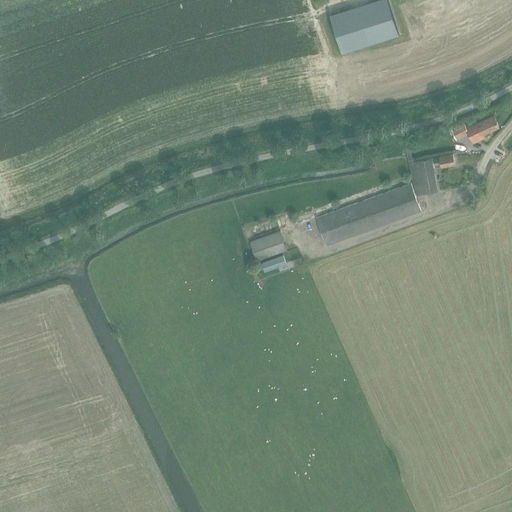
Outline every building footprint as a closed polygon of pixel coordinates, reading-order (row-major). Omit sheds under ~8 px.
[(342,50),(409,29),(400,0),(361,0),(329,10),(342,50)] [(466,130),(465,126),(463,124),(449,129),(454,141),(469,134),(473,143),(484,138),(483,135),(499,127),(497,124),(497,122),(496,123),(493,117),(466,130)] [(455,164),(455,163),(453,154),(432,159),(433,168),(455,164)] [(424,194),(437,191),(430,159),(417,161),(424,194)] [(316,217),(326,245),(421,211),(411,183),(336,210),(316,217)] [(444,251),(442,245),(449,242),(443,227),(429,232),(425,222),(403,230),(409,247),(420,243),(423,252),(430,249),(432,255),(444,251)] [(256,259),(286,248),(279,231),(250,241),(256,259)] [(285,262),(281,251),(258,260),(262,270),(285,262)]
